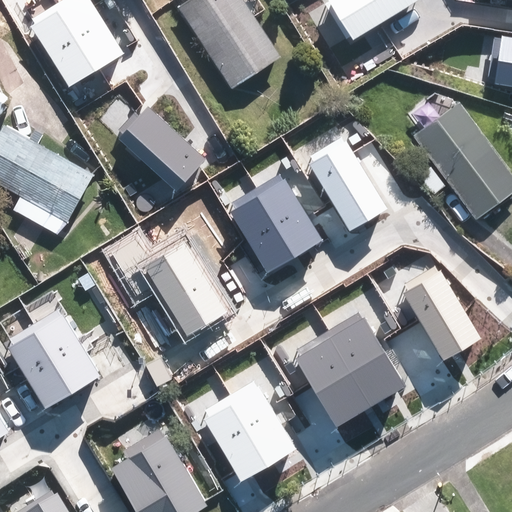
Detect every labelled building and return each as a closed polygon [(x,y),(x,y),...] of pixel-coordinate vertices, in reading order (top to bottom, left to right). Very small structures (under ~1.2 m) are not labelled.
[(247,0),(197,0),(187,7),(236,81),(281,50),(247,0)] [(345,0),(316,0),(324,13),(345,0)] [(511,6),(495,16),(511,47),(511,6)] [(175,103),(94,38),(59,82),(140,147),(175,103)] [(0,95),(0,120),(13,107),(0,95)] [(511,165),(466,104),(421,137),(474,207),(511,178),(511,165)] [(96,173),(7,127),(0,141),(0,178),(73,216),(96,173)] [(376,161),(324,192),(375,276),(426,245),(376,161)] [(286,238),(272,216),(247,232),(261,254),(286,238)] [(208,219),(191,229),(186,221),(121,260),(118,256),(108,262),(100,249),(87,257),(95,270),(93,271),(116,309),(141,294),(150,308),(215,269),(201,245),(217,235),(208,219)] [(324,281),(275,307),(324,398),(372,372),(324,281)] [(71,287),(46,302),(85,369),(111,354),(71,287)] [(18,319),(57,385),(85,369),(46,302),(18,319)] [(211,305),(179,323),(190,344),(223,327),(211,305)] [(232,342),(182,374),(234,456),(284,423),(232,342)] [(0,416),(30,399),(0,350),(0,416)] [(144,405),(89,438),(134,511),(174,511),(200,496),(144,405)] [(87,511),(54,457),(5,486),(20,511),(87,511)]
